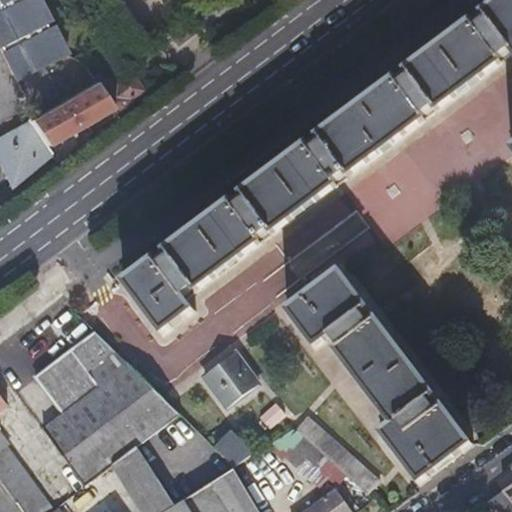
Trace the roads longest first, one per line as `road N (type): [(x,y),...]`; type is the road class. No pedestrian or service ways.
road 1 (secondary): [(0,260),(345,0)]
road 2 (unknown): [(46,225),(108,332),(130,361),(157,374),(297,270)]
